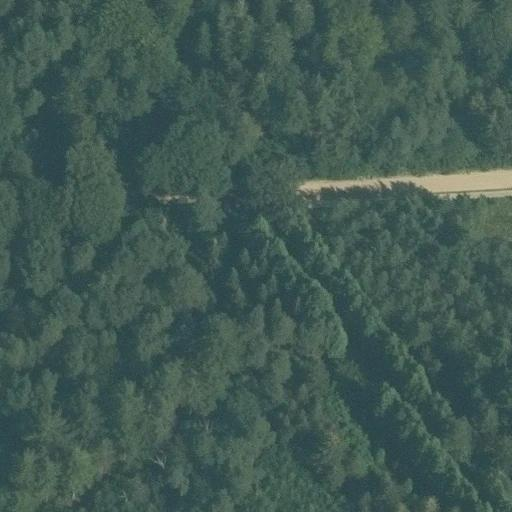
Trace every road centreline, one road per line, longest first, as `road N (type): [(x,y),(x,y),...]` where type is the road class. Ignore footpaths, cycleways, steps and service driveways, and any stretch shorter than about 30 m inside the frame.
road 1 (track): [(232,192),(511,175)]
road 2 (track): [(0,203),(232,192)]
road 3 (track): [(487,511),(344,328)]
road 4 (track): [(232,192),(198,153),(113,0)]
road 5 (track): [(344,328),(267,225),(232,192)]
